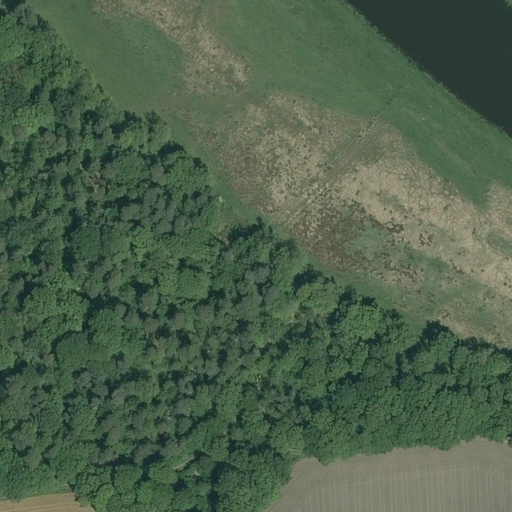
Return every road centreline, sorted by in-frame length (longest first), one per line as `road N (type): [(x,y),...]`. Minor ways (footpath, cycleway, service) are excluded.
road 1 (track): [(338,313),(285,328),(245,390),(222,447),(170,490),(0,495)]
road 2 (track): [(222,447),(273,470),(488,435),(511,447)]
